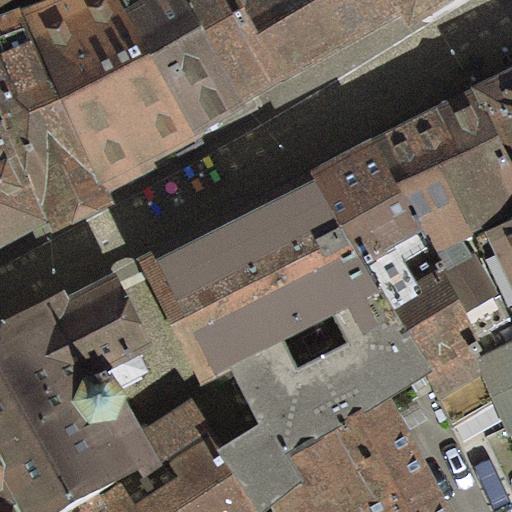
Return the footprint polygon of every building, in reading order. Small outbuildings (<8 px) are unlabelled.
[(0,0),(0,11),(26,0),(0,0)] [(111,0),(60,0),(9,21),(92,196),(179,139),(111,0)] [(111,0),(179,139),(258,99),(251,86),(207,0),(111,0)] [(349,0),(207,0),(251,86),(371,29),(349,0)] [(349,0),(371,29),(429,0),(349,0)] [(9,21),(0,25),(0,125),(46,223),(92,196),(9,21)] [(511,61),(456,89),(507,205),(511,203),(511,61)] [(507,205),(456,89),(359,136),(411,252),(464,224),(507,205)] [(411,252),(359,136),(127,253),(179,379),(212,363),(252,441),(364,398),(406,382),(341,271),(411,252)] [(0,233),(17,224),(0,186),(0,233)] [(511,203),(507,205),(464,224),(511,335),(511,203)] [(341,271),(406,382),(449,371),(490,447),(511,438),(511,335),(464,224),(411,252),(341,271)] [(179,379),(127,253),(0,309),(0,511),(52,511),(196,442),(179,379)] [(280,511),(423,511),(364,398),(252,441),(280,511)] [(232,511),(196,442),(52,511),(232,511)]
